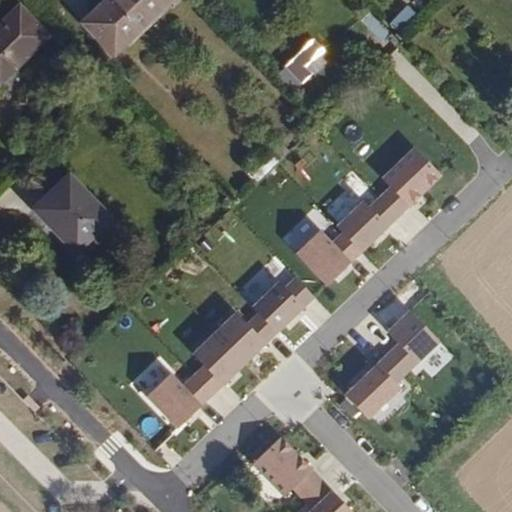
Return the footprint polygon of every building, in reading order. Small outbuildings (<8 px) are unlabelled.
[(0,76),(47,29),(18,0),(16,0),(0,15),(0,76)] [(165,0),(102,0),(82,20),(112,52),(165,0)] [(391,21),(400,32),(420,14),(410,4),(391,21)] [(374,31),(363,19),(345,37),(356,48),(374,31)] [(314,38),(280,74),(299,92),(333,57),(314,38)] [(311,231),(288,254),(326,292),(451,169),(426,144),(392,178),(382,167),(336,212),(350,226),(328,247),(311,231)] [(64,175),(30,208),(70,250),(86,234),(93,243),(112,223),(64,175)] [(169,369),(146,393),(184,431),(309,308),(284,283),(250,316),(240,306),(194,351),(207,365),(186,386),(169,369)] [(447,345),(413,307),(389,328),(404,344),(350,393),(370,415),(447,345)] [(360,511),(293,446),(272,467),(316,510),(313,511),(360,511)]
